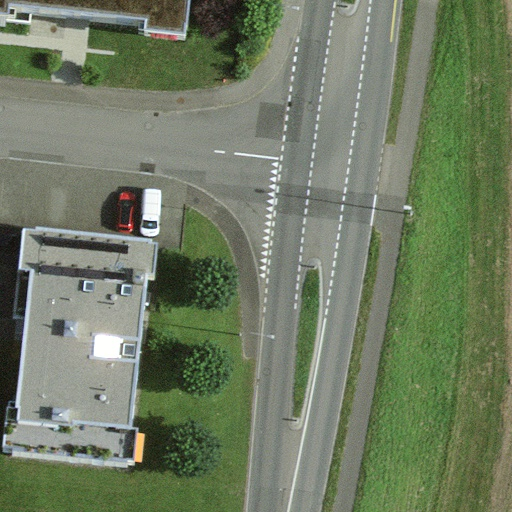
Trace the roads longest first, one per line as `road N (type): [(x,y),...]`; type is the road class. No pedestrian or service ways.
road 1 (primary): [(329,166),(287,511)]
road 2 (residential): [(0,132),(329,166)]
road 3 (primary): [(356,0),(329,166)]
